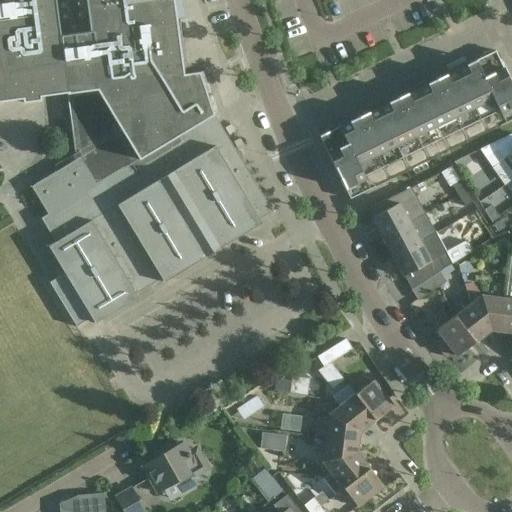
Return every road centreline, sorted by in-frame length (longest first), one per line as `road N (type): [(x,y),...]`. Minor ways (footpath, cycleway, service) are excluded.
road 1 (tertiary): [(440,407),(324,217),(240,0)]
road 2 (residential): [(16,511),(125,449)]
